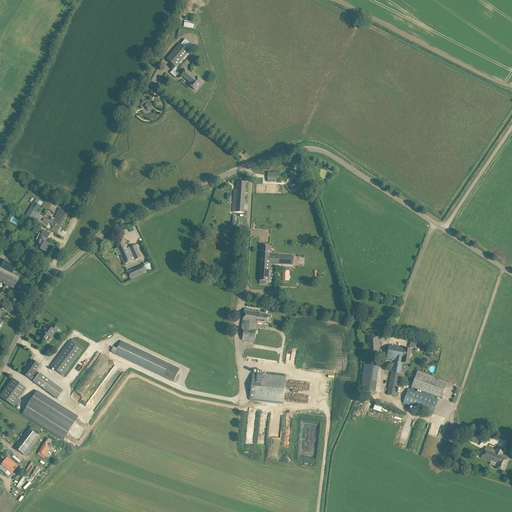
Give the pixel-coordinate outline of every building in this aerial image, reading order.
[(183,27),(193,28),(194,22),(184,20),(183,27)] [(170,55),(167,59),(176,67),(189,52),(188,51),(193,46),(185,39),(181,45),(180,44),(170,55)] [(182,75),(190,83),(189,84),(195,90),(202,82),(196,77),(195,78),(186,70),(182,75)] [(267,172),(267,182),(277,182),(277,172),(267,172)] [(232,212),(243,213),(246,182),(238,181),(237,190),(234,189),(232,212)] [(34,202),(26,216),(31,220),(32,219),(37,222),(42,217),(44,219),(43,221),(48,224),(49,223),(51,225),(51,224),(55,226),(60,229),(61,226),(62,226),(67,215),(66,215),(68,212),(69,210),(66,209),(66,210),(64,209),(64,210),(60,208),(59,208),(54,218),(54,219),(51,219),(50,221),(48,219),(36,212),(40,206),(40,205),(35,202),(34,202)] [(48,240),(50,234),(43,230),(40,236),(42,237),(39,242),(39,243),(39,244),(40,245),(41,246),(42,246),(40,249),(43,251),(43,252),(44,252),(46,252),(50,244),(46,242),(47,239),(48,240)] [(119,249),(116,250),(118,256),(120,255),(122,260),(124,265),(140,258),(141,257),(136,245),(127,249),(126,249),(123,241),(117,244),(119,249)] [(261,246),(260,264),(271,265),(271,264),(276,264),(293,265),(294,256),(270,255),(270,246),(266,246),(261,246)] [(1,268),(0,269),(0,281),(6,285),(0,296),(0,298),(5,301),(10,290),(7,289),(8,286),(14,289),(18,281),(11,277),(12,274),(17,266),(5,260),(1,268)] [(260,264),(259,281),(260,281),(259,284),(266,285),(266,281),(270,281),(270,278),(268,277),(269,271),(271,271),(271,265),(260,264)] [(127,273),(131,280),(147,273),(143,265),(127,273)] [(244,329),(242,341),(254,343),(254,340),(264,342),(274,344),(275,340),(277,340),(278,336),(276,335),(276,333),(256,330),(257,323),(267,325),(269,315),(260,314),(260,311),(244,309),(241,328),(244,329)] [(58,329),(57,328),(53,325),(51,328),(46,325),(44,328),(45,329),(44,330),(40,335),(46,340),(48,336),(51,338),(58,329)] [(377,337),(377,332),(369,333),(369,338),(368,338),(369,354),(379,353),(378,337),(377,337)] [(70,341),(50,366),(63,376),(82,350),(74,344),(71,341),(70,341)] [(111,352),(173,381),(179,369),(121,341),(117,349),(113,347),(111,352)] [(402,363),(404,348),(389,346),(387,358),(391,359),(391,360),(394,361),(394,363),(390,362),(389,366),(393,367),(392,372),(391,372),(391,373),(399,374),(402,363)] [(402,363),(409,364),(411,349),(404,348),(402,363)] [(246,349),(245,358),(278,363),(279,354),(246,349)] [(39,365),(37,363),(33,360),(23,373),(57,399),(64,391),(36,370),(39,365)] [(363,390),(376,392),(379,366),(364,364),(362,380),(364,380),(363,390)] [(408,389),(403,403),(432,414),(437,400),(416,392),(418,389),(441,398),(447,382),(417,371),(410,390),(408,389)] [(391,373),(387,395),(396,396),(400,374),(399,374),(391,373)] [(283,404),(286,378),(253,374),(252,381),(249,381),(248,383),(252,383),(250,400),(283,404)] [(26,388),(17,382),(13,379),(0,396),(13,406),(26,388)] [(78,417),(37,391),(23,413),(64,439),(78,417)] [(14,447),(22,454),(37,435),(28,428),(14,447)] [(469,440),(477,444),(481,436),(472,432),(469,440)] [(39,453),(45,456),(51,447),(49,446),(52,440),(47,437),(44,443),(39,453)] [(3,443),(2,444),(0,442),(0,449),(10,458),(14,453),(3,443)] [(481,458),(491,463),(492,461),(498,464),(496,468),(503,471),(508,457),(502,455),(503,452),(496,448),(495,450),(486,447),(481,458)] [(12,473),(18,466),(7,457),(1,465),(12,473)] [(17,487),(20,489),(26,478),(23,476),(17,487)]
